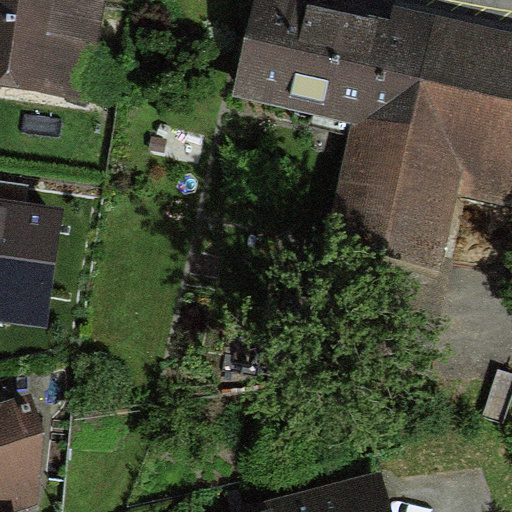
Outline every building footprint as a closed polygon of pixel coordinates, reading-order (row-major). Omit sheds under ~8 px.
[(80,0),(0,0),(0,92),(87,106),(102,10),(80,7),(80,0)] [(316,16),(255,3),(233,101),(359,129),(311,350),(425,375),(463,202),(511,212),(511,36),(395,11),(391,33),(316,16)] [(69,249),(101,253),(107,199),(75,196),(69,249)] [(61,220),(0,212),(0,308),(49,315),(61,220)] [(0,511),(26,511),(38,508),(46,442),(31,399),(1,410),(0,405),(0,511)] [(269,511),(267,511),(388,511),(378,473),(267,503),(269,511)]
